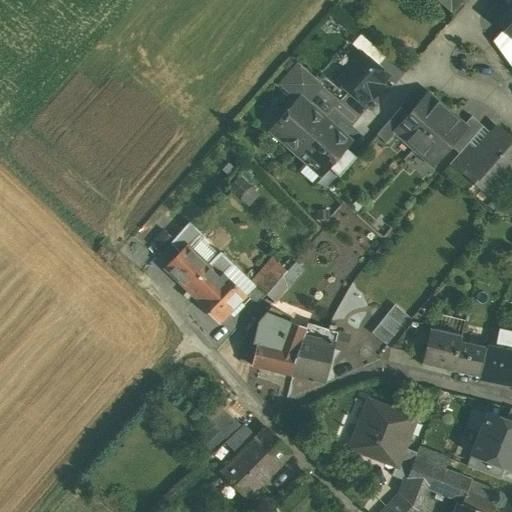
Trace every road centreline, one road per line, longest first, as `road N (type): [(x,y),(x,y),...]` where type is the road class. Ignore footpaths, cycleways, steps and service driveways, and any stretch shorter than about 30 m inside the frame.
road 1 (residential): [(259,412),(384,370),(511,401)]
road 2 (track): [(43,511),(200,342)]
road 3 (residential): [(259,412),(123,263)]
road 4 (residential): [(358,511),(259,412)]
